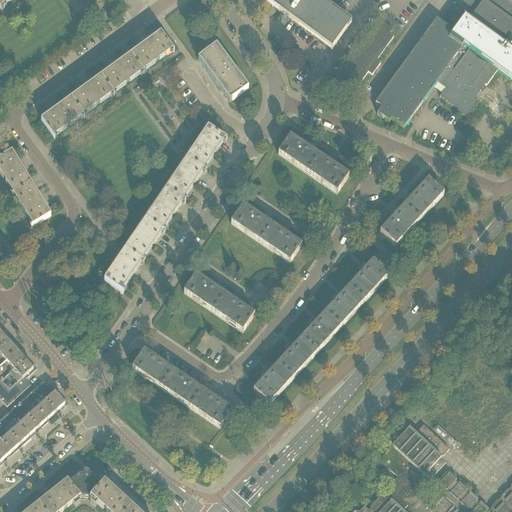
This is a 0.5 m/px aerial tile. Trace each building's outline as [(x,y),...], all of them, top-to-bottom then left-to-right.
[(0,0),(0,4),(4,10),(2,7),(11,0),(0,0)] [(261,0),(331,51),(351,23),(319,0),(261,0)] [(511,52),(509,50),(504,47),(511,35),(511,0),(458,0),(441,25),(435,21),(375,105),(381,109),(377,116),(388,124),(391,121),(403,130),(437,82),(446,88),(439,98),(458,111),(457,113),(467,120),(478,104),(484,108),(488,103),(477,95),(484,86),(486,87),(497,71),(511,81),(511,79),(511,52)] [(332,89),(344,98),(347,93),(351,96),(368,73),(372,76),(380,64),(376,61),(393,38),(389,35),(392,31),(380,23),(332,89)] [(160,36),(131,57),(144,75),(142,72),(171,51),(173,54),(160,36)] [(198,61),(208,74),(209,73),(221,90),(220,91),(229,104),(232,102),(248,91),(216,48),(201,59),(198,61)] [(131,57),(101,79),(114,97),(112,94),(142,73),(144,75),(131,57)] [(101,79),(71,101),(84,119),(82,116),(112,94),(114,97),(101,79)] [(84,119),(71,101),(41,123),(54,141),(55,141),(53,138),(82,116),(84,119)] [(209,131),(188,161),(206,172),(203,170),(223,140),(226,142),(208,129),(207,130),(209,131)] [(290,138),(278,155),(307,175),(319,157),(315,155),(307,149),(290,138)] [(11,197),(30,186),(11,154),(0,161),(0,172),(14,195),(11,197)] [(319,157),(307,175),(336,195),(349,178),(328,164),(319,157)] [(188,161),(168,191),(185,203),(182,201),(203,171),(205,173),(206,172),(188,161)] [(411,199),(403,208),(420,222),(423,219),(443,196),(427,182),(411,199)] [(30,186),(11,197),(12,198),(14,196),(34,227),(31,229),(50,218),(30,186)] [(168,191),(147,222),(164,233),(161,231),(182,201),(185,203),(168,191)] [(242,207),(230,225),(260,244),(272,227),(268,224),(260,219),(242,207)] [(394,218),(380,234),(396,248),(420,222),(403,208),(401,211),(396,216),(394,218)] [(147,222),(126,252),(143,264),(144,264),(141,262),(161,232),(164,234),(164,233),(147,222)] [(272,227),(260,244),(289,265),(301,247),(272,227)] [(143,264),(126,252),(106,282),(104,282),(122,295),(123,294),(120,292),(140,262),(143,264)] [(362,274),(349,289),(364,303),(388,277),(373,263),(369,266),(362,274)] [(183,294),(212,314),(224,296),(217,291),(213,288),(195,277),(183,294)] [(336,303),(325,314),(340,329),(364,303),(349,289),(343,294),(336,303)] [(224,296),(212,314),(242,334),(254,316),(233,302),(224,296)] [(318,322),(301,340),(317,355),(340,329),(325,314),(318,322)] [(0,351),(9,344),(1,335),(0,335),(0,351)] [(511,335),(491,359),(511,378),(511,335)] [(294,348),(277,366),(293,381),(317,355),(301,340),(294,348)] [(25,362),(9,344),(0,351),(0,383),(0,384),(25,362)] [(144,353),(132,370),(161,390),(173,372),(144,353)] [(0,383),(0,401),(6,408),(30,387),(30,386),(29,387),(27,384),(25,386),(21,382),(33,371),(25,362),(0,384),(0,383)] [(293,381),(277,366),(270,374),(253,392),(269,406),(293,381)] [(161,390),(190,410),(202,392),(173,372),(161,390)] [(376,463),(329,511),(449,511),(472,487),(480,479),(490,468),(506,484),(511,477),(511,438),(492,420),(495,417),(453,379),(428,406),(431,409),(384,460),(379,466),(376,463)] [(44,383),(35,391),(56,414),(65,406),(44,383)] [(35,391),(26,399),(47,422),(56,414),(35,391)] [(202,392),(190,410),(220,430),(229,415),(231,412),(202,392)] [(26,399),(17,407),(38,430),(47,422),(26,399)] [(17,407),(8,415),(29,438),(38,430),(17,407)] [(8,415),(0,422),(0,424),(20,446),(29,438),(8,415)] [(246,421),(242,425),(247,430),(251,425),(246,421)] [(0,424),(0,441),(11,454),(20,446),(0,424)] [(0,441),(0,459),(2,463),(11,454),(0,441)] [(102,486),(93,477),(91,479),(89,479),(89,474),(87,472),(85,472),(83,473),(83,476),(83,479),(81,478),(79,477),(69,485),(67,483),(81,500),(80,498),(81,498),(83,496),(87,496),(90,498),(90,499),(89,500),(102,486)] [(480,479),(472,487),(474,489),(489,503),(497,494),(480,479)] [(67,483),(60,489),(53,494),(52,495),(46,500),(45,500),(39,506),(40,507),(43,511),(63,511),(64,511),(63,511),(63,510),(66,508),(67,508),(67,509),(72,505),(73,504),(80,499),(80,500),(81,500),(67,483)] [(129,511),(131,510),(105,485),(104,484),(103,485),(102,486),(89,500),(90,501),(91,500),(97,505),(97,506),(102,510),(103,510),(103,509),(106,511),(129,511)] [(474,489),(467,497),(481,511),(489,503),(474,489)] [(467,497),(459,505),(466,511),(480,511),(481,511),(467,497)]
